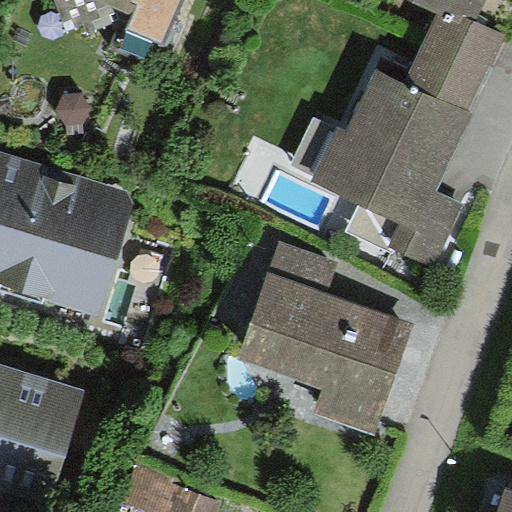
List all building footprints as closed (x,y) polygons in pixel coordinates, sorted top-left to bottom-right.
[(97,0),(133,17),(141,0),(97,0)] [(468,0),(432,0),(439,3),(404,74),(360,52),(305,164),(388,205),(375,232),(434,261),(464,198),(428,181),(502,29),(464,10),(468,0)] [(132,193),(0,141),(0,285),(84,318),(132,193)] [(413,322),(267,272),(228,385),(374,435),(413,322)] [(0,491),(32,501),(71,376),(0,354),(0,491)] [(511,511),(511,487),(494,481),(482,511),(511,511)]
